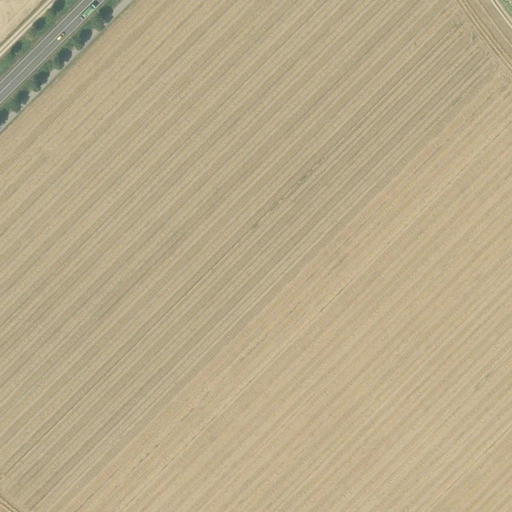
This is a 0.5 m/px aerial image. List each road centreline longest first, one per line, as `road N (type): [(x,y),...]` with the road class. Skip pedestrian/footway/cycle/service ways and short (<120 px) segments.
road 1 (track): [(0,129),(130,0)]
road 2 (secondary): [(0,96),(97,0)]
